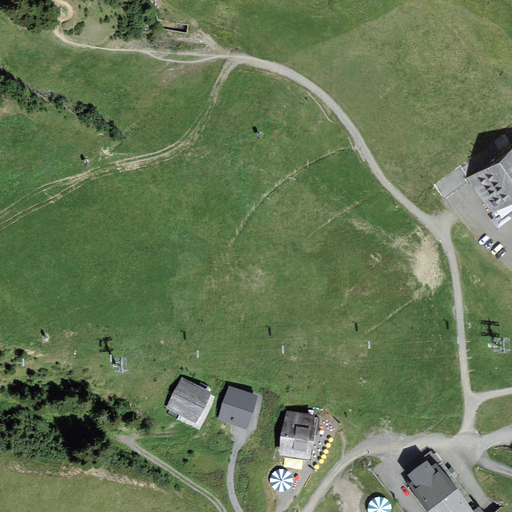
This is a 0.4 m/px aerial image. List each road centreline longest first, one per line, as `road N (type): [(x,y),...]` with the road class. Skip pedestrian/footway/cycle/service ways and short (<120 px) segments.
road 1 (track): [(307,511),(333,475),(368,448),(457,447),(469,399),(455,274),(441,226)]
road 2 (track): [(374,168),(342,113),(315,89),(286,70),(238,58)]
road 3 (track): [(171,434),(132,444),(223,511)]
